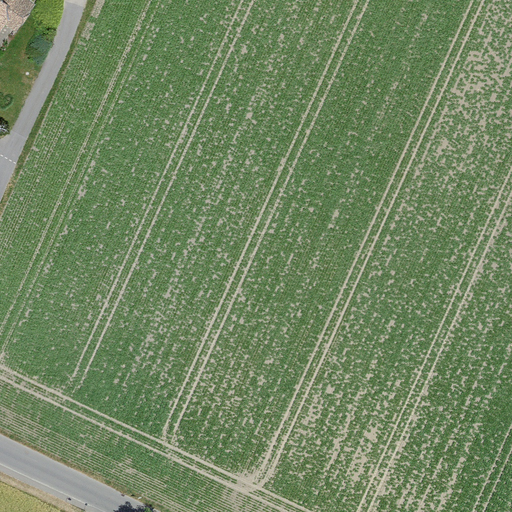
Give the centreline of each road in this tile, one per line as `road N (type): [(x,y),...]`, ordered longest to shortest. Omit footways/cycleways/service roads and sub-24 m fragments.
road 1 (residential): [(79,10),(8,162)]
road 2 (residential): [(118,508),(0,454)]
